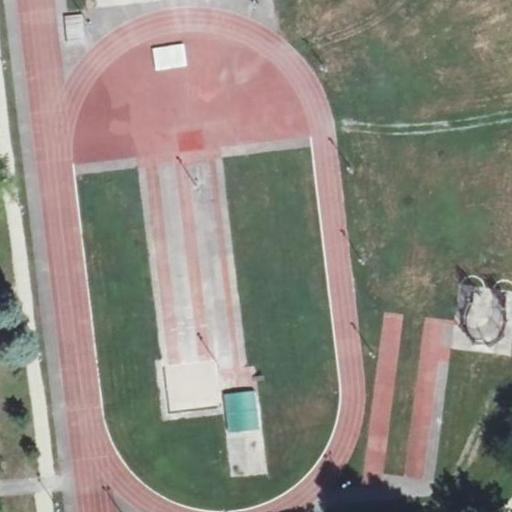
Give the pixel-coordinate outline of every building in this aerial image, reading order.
[(444,0),(446,20),(477,17),(475,0),(444,0)] [(511,21),(491,21),(491,47),(511,46),(511,21)] [(436,133),(407,138),(412,165),(441,159),(436,133)] [(472,282),(464,342),(493,345),(500,285),(472,282)] [(255,390),(223,393),(227,433),(259,430),(255,390)]
